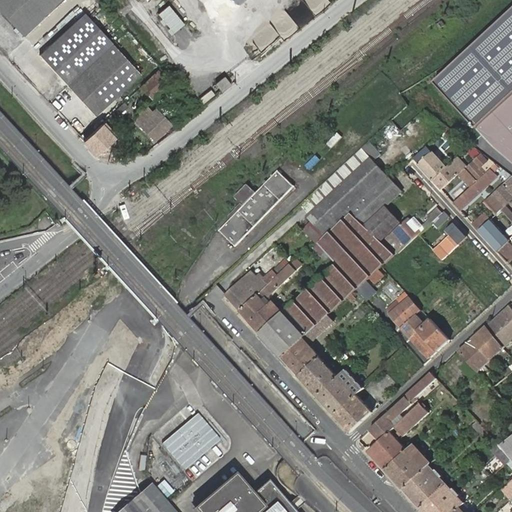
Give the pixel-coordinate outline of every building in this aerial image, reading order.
[(0,0),(0,11),(24,37),(62,0),(0,0)] [(167,5),(154,15),(170,34),(182,24),(167,5)] [(271,21),(286,38),(298,28),(283,11),(271,21)] [(86,13),(40,54),(95,116),(141,74),(86,13)] [(492,149),(511,163),(511,13),(473,46),(434,81),(475,126),(492,149)] [(168,82),(159,73),(158,71),(141,86),(152,98),(168,82)] [(222,92),(231,84),(225,76),(215,83),(222,92)] [(84,140),(96,154),(119,133),(114,129),(116,127),(110,122),(127,107),(124,103),(84,140)] [(406,112),(412,119),(416,116),(421,111),(415,104),(406,112)] [(142,109),(137,114),(135,121),(154,140),(172,124),(155,107),(152,110),(146,105),(142,109)] [(362,148),(301,205),(310,214),(371,157),(362,148)] [(476,150),(470,154),(475,159),(480,154),(476,150)] [(432,151),(418,165),(433,180),(447,167),(441,161),(435,154),(432,151)] [(486,173),(491,169),(486,163),(488,161),(482,154),(465,168),(477,180),(485,173),(486,173)] [(371,157),(310,214),(307,216),(327,236),(351,214),(350,210),(388,176),(371,157)] [(447,167),(433,180),(441,190),(459,174),(460,173),(461,172),(465,168),(457,158),(451,163),(447,167)] [(491,169),(496,164),(490,160),(488,161),(486,163),(491,169)] [(499,168),(496,164),(491,169),(486,173),(454,203),(460,210),(497,176),(494,173),(499,168)] [(477,180),(465,168),(461,172),(460,173),(459,174),(470,186),(477,180)] [(247,184),(235,197),(242,204),(241,204),(244,207),(220,232),(236,248),(296,186),(279,170),(258,193),(255,190),(254,191),(247,184)] [(327,236),(319,244),(337,263),(371,232),(379,241),(400,222),(385,206),(402,191),(391,179),(394,176),(391,172),(388,176),(350,210),(351,214),(327,236)] [(511,199),(511,176),(502,185),(492,194),(490,196),(486,201),(498,213),(501,210),(503,209),(504,207),(506,206),(511,199)] [(503,209),(501,210),(511,221),(511,212),(506,206),(504,207),(503,209)] [(407,219),(401,224),(384,240),(387,243),(391,239),(399,247),(395,250),(397,252),(398,253),(419,234),(433,222),(443,213),(437,208),(427,217),(430,220),(418,230),(416,232),(407,223),(409,221),(407,219)] [(511,221),(501,210),(498,213),(503,219),(502,221),(506,225),(508,224),(511,228),(511,221)] [(443,213),(433,222),(438,227),(449,217),(444,212),(443,213)] [(484,215),(474,225),(479,231),(489,221),(491,220),(486,214),(484,215)] [(489,221),(479,231),(498,251),(510,240),(494,223),(497,220),(494,217),(491,220),(489,221)] [(418,230),(409,221),(407,223),(416,232),(418,230)] [(454,223),(446,231),(450,235),(434,250),(443,259),(468,237),(454,223)] [(371,232),(337,263),(283,313),(305,337),(329,315),(348,297),(352,294),(357,290),(382,266),(395,255),(379,241),(371,232)] [(510,240),(498,251),(501,255),(508,262),(511,258),(511,240),(511,239),(510,240)] [(259,294),(240,311),(250,322),(269,305),(266,303),(265,301),(273,293),(284,284),(289,278),(297,271),(294,267),(298,263),(295,260),(286,268),(278,276),(273,280),(274,281),(269,285),(259,294)] [(274,272),(278,276),(286,268),(282,264),(274,272)] [(374,284),(384,276),(379,270),(369,278),(374,284)] [(244,278),(225,295),(240,311),(259,294),(269,285),(265,279),(263,277),(259,281),(251,272),(244,278)] [(274,272),(265,279),(269,285),(274,281),(273,280),(278,276),(274,272)] [(359,288),(368,299),(376,292),(367,281),(359,288)] [(438,352),(450,341),(431,320),(425,325),(416,315),(421,311),(411,299),(409,297),(401,305),(398,302),(388,311),(390,314),(402,327),(411,337),(424,351),(431,358),(438,352)] [(269,305),(250,322),(260,333),(283,313),(273,302),(269,305)] [(511,340),(511,308),(510,305),(486,327),(503,349),(511,340)] [(283,313),(260,333),(283,357),(304,338),(305,337),(283,313)] [(283,357),(299,376),(320,357),(324,353),(322,351),(318,354),(313,348),(311,346),(309,344),(315,339),(331,324),(334,321),(329,315),(305,337),(304,338),(283,357)] [(491,360),(503,349),(486,327),(459,351),(478,372),(487,363),(491,367),(495,364),(491,360)] [(299,376),(318,396),(339,377),(334,372),(329,366),(320,357),(299,376)] [(318,396),(336,415),(356,396),(358,395),(365,388),(347,369),(339,377),(318,396)] [(437,378),(434,375),(432,373),(370,430),(381,441),(391,432),(394,429),(396,427),(397,426),(392,422),(413,403),(412,402),(418,396),(437,378)] [(356,396),(336,415),(351,432),(373,412),(371,409),(369,407),(364,402),(358,395),(356,396)] [(430,413),(421,404),(397,426),(396,427),(400,432),(404,436),(430,413)] [(197,413),(161,443),(184,470),(220,440),(197,413)] [(490,444),(494,440),(477,422),(473,426),(490,444)] [(381,441),(369,452),(386,470),(408,450),(412,447),(410,444),(406,448),(401,442),(399,440),(391,432),(381,441)] [(511,459),(511,438),(502,446),(501,447),(511,459)] [(511,459),(501,447),(496,442),(489,448),(505,465),(511,459)] [(386,470),(404,489),(425,469),(429,466),(426,463),(422,466),(421,464),(415,458),(411,453),(415,450),(412,447),(408,450),(386,470)] [(421,508),(447,483),(442,478),(443,477),(437,469),(435,471),(430,465),(429,466),(425,469),(404,489),(421,508)] [(234,474),(195,507),(199,511),(293,511),(267,481),(251,494),(234,474)] [(177,511),(152,483),(117,511),(177,511)] [(454,511),(460,507),(465,503),(459,497),(460,495),(454,489),(453,490),(447,483),(421,508),(424,511),(454,511)]
